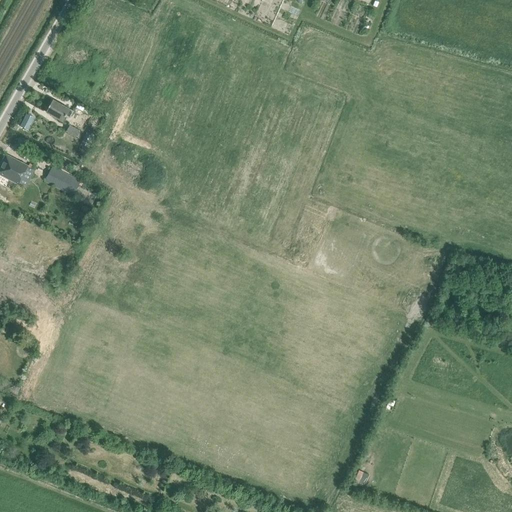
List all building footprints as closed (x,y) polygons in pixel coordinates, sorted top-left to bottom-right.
[(74,111),(70,110),(53,100),(46,113),(63,122),(67,116),(70,118),(74,111)] [(27,114),(21,127),(27,130),(33,117),(27,114)] [(70,126),(66,133),(76,138),(79,131),(70,126)] [(6,154),(0,165),(0,175),(18,185),(28,166),(6,154)] [(73,196),(81,181),(52,167),(44,182),(73,196)]
